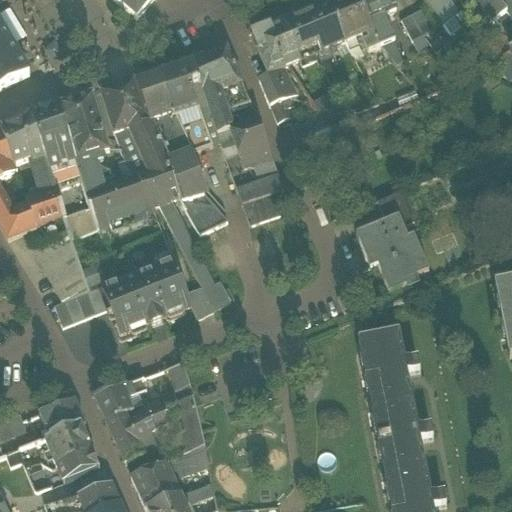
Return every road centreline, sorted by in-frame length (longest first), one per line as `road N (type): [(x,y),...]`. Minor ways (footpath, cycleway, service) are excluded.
road 1 (residential): [(215,0),(324,262),(324,292),(275,312)]
road 2 (unknown): [(275,312),(202,156)]
road 3 (residential): [(76,381),(0,251)]
road 4 (residential): [(134,511),(76,381)]
road 5 (residential): [(0,115),(118,50)]
